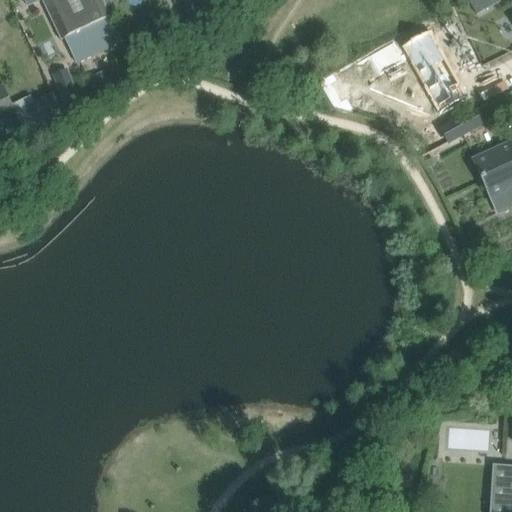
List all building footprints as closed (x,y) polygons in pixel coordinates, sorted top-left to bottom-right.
[(102,0),(42,0),(74,67),(122,42),(102,0)] [(483,0),(476,0),(470,4),(477,16),(489,9),(483,0)] [(161,27),(167,39),(183,32),(177,19),(161,27)] [(388,42),(365,55),(376,74),(401,60),(405,58),(437,116),(467,100),(429,33),(400,49),(402,53),(398,55),(390,41),(388,42)] [(71,80),(57,86),(65,105),(79,99),(71,80)] [(0,87),(0,121),(16,114),(3,86),(0,87)] [(52,93),(34,102),(44,122),(62,111),(58,105),(52,93)] [(511,142),(473,160),(498,216),(511,208),(511,142)] [(511,511),(511,467),(493,466),(490,511),(511,511)]
